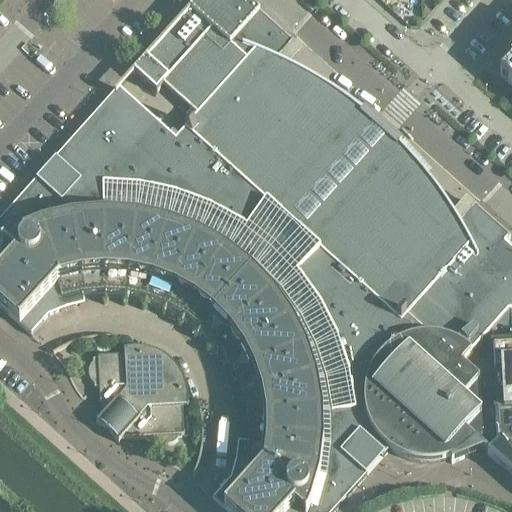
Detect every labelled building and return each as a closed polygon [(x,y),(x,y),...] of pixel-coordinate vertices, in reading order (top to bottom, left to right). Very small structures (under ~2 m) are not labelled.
[(295,47),(291,43),(243,0),(199,0),(132,74),(156,95),(163,87),(194,119),(175,141),(120,91),(119,90),(114,95),(118,99),(73,148),(70,141),(64,135),(38,165),(12,194),(19,199),(26,202),(4,226),(10,240),(10,241),(0,247),(7,253),(0,261),(0,309),(31,337),(48,318),(66,310),(84,306),(83,295),(103,293),(124,294),(147,299),(167,306),(185,317),(202,330),(216,345),(228,362),(238,381),(244,401),(248,422),(248,442),(237,443),(235,461),(230,480),(212,500),(225,511),(309,511),(310,509),(311,510),(317,511),(325,511),(340,497),(358,477),(384,448),(389,451),(393,455),(402,459),(411,462),(420,464),(430,464),(440,463),(449,461),(451,465),(453,464),(450,455),(475,445),(487,456),(489,454),(465,432),(481,415),(463,399),(479,381),(461,365),(491,331),(497,325),(508,313),(511,312),(511,241),(471,205),(457,221),(447,206),(438,193),(427,179),(418,167),(404,151),(390,138),(388,135),(377,126),(366,117),(351,105),(332,91),(316,82),(303,74),(289,67),(281,63),(295,47)] [(108,71),(123,84),(134,71),(119,58),(108,71)] [(511,62),(499,76),(511,87),(511,62)] [(511,312),(508,313),(497,325),(511,330),(511,344),(511,343),(511,312)] [(511,343),(511,344),(491,345),(495,414),(511,413),(511,343)] [(134,351),(130,351),(123,352),(124,357),(97,359),(97,361),(92,361),(93,365),(91,367),(90,369),(88,375),(88,380),(89,382),(90,383),(92,385),(94,386),(94,389),(99,389),(100,413),(101,419),(96,425),(118,445),(122,440),(153,438),(153,442),(156,442),(158,444),(162,446),(165,447),(170,447),(173,445),(175,444),(177,441),(181,441),(181,436),(183,436),(182,409),(187,409),(187,403),(187,395),(185,390),(183,382),(180,377),(177,371),(171,365),(165,360),(160,357),(151,353),(145,352),(139,351),(134,351)] [(511,413),(495,414),(496,446),(489,454),(487,456),(511,478),(511,413)]
